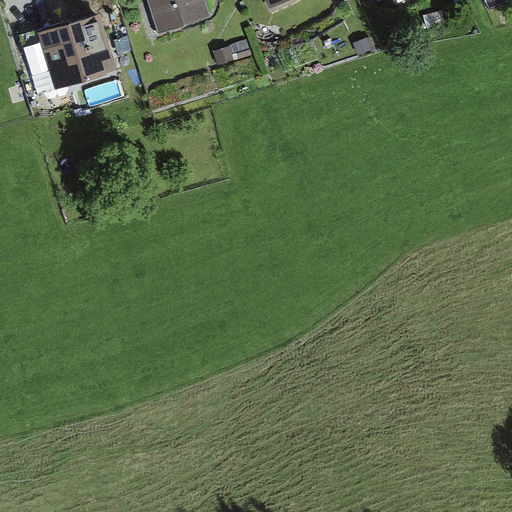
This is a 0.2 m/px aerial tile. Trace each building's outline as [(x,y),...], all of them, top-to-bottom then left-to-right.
[(204,0),(146,0),(157,33),(210,17),(204,0)] [(293,0),(261,0),(266,11),(293,0)] [(116,70),(97,15),(38,35),(57,90),(116,70)] [(236,64),(231,48),(215,52),(219,69),(236,64)] [(91,99),(126,88),(122,75),(87,86),(91,99)]
